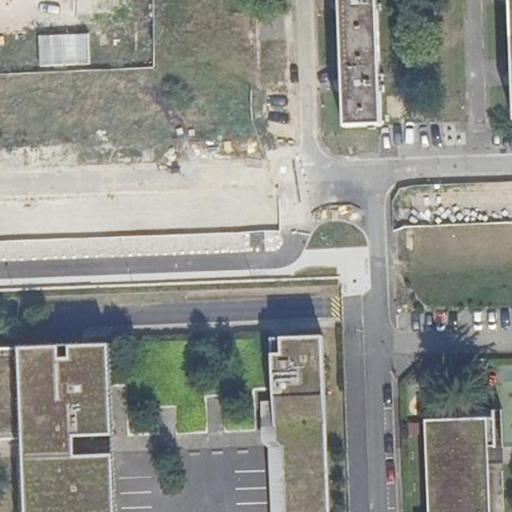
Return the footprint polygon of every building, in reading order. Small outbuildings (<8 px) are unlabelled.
[(336,12),(341,12),(340,0),(331,0),(330,2),(330,8),(336,12)] [(343,78),(344,93),(345,128),(382,127),(377,0),(340,0),(341,12),(343,78)] [(507,87),(511,87),(511,71),(506,71),(503,77),(503,83),(507,87)] [(339,93),(344,93),(343,78),(338,78),(334,83),(334,89),(339,93)] [(414,273),(511,269),(511,230),(413,234),(414,273)] [(332,511),(325,337),(273,339),(275,387),(277,427),(283,430),(286,511),(332,511)] [(20,350),(0,350),(0,441),(115,436),(111,346),(20,350)] [(286,511),(283,430),(277,427),(275,387),(264,388),(266,433),(274,438),(277,511),(286,511)] [(494,511),(493,447),(497,446),(497,448),(500,448),(499,410),(481,411),(481,418),(424,421),(428,511),(494,511)] [(108,511),(106,453),(27,456),(29,511),(108,511)]
